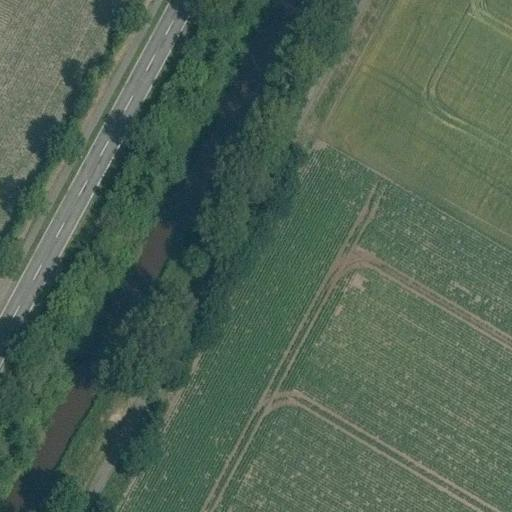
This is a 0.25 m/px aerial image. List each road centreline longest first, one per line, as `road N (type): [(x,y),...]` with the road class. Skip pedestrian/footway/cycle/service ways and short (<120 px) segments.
road 1 (unclassified): [(341,0),(67,511)]
road 2 (tertiary): [(0,340),(180,0)]
